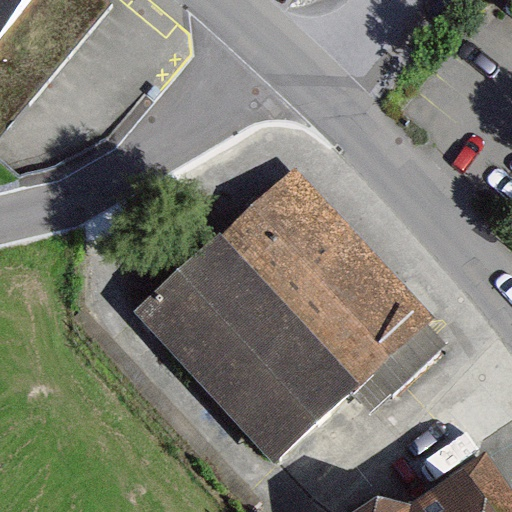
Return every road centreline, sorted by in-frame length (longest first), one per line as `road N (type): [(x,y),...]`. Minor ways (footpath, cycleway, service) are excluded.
road 1 (unclassified): [(511,301),(284,64)]
road 2 (residential): [(284,64),(78,191),(0,217)]
